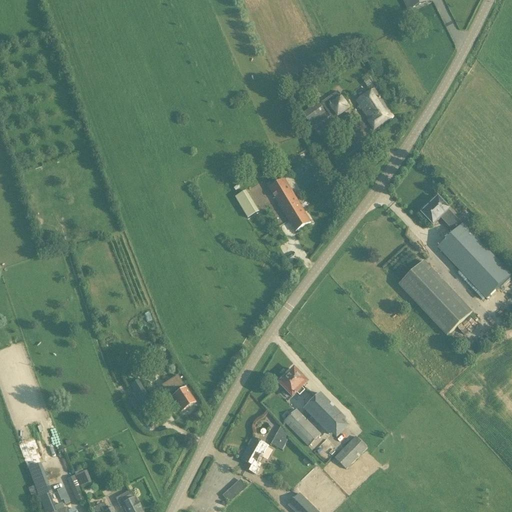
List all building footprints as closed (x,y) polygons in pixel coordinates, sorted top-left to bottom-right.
[(402,0),(408,11),(426,2),(424,0),(402,0)] [(371,78),(367,80),(374,90),(355,102),(369,121),(367,123),(373,132),(394,117),(375,90),(378,88),(371,78)] [(337,92),(320,103),(332,121),(337,118),(338,119),(350,110),(341,96),(340,97),(337,92)] [(333,122),(326,112),(325,113),(319,103),(303,114),(314,131),(320,127),(321,130),(333,122)] [(310,223),(284,180),(269,189),(295,232),(310,223)] [(247,219),(259,212),(247,190),(234,197),(247,219)] [(442,218),(455,233),(438,249),(486,300),(511,276),(463,225),(449,211),(450,210),(439,198),(422,214),(433,226),(442,218)] [(423,263),(398,286),(447,338),(472,314),(423,263)] [(307,383),(294,370),(280,384),(293,397),(307,383)] [(138,381),(129,387),(142,408),(152,402),(138,381)] [(188,407),(190,408),(192,406),(193,405),(193,404),(184,390),(172,397),(181,412),(188,407)] [(297,410),(284,422),(309,448),(321,435),(308,422),(311,419),(328,436),(346,419),(321,393),(303,411),(304,411),(301,414),(297,410)] [(134,396),(125,402),(128,407),(137,401),(134,396)] [(281,429),(272,444),(283,451),(289,440),(281,429)] [(346,471),(356,460),(367,449),(355,438),(334,459),(346,471)] [(256,468),(256,467),(267,447),(253,439),(242,460),(246,463),(243,469),(256,476),(259,470),(256,468)] [(51,494),(42,470),(39,471),(37,465),(28,469),(30,475),(29,475),(33,487),(27,489),(31,499),(37,497),(38,499),(51,494)] [(76,505),(86,498),(79,489),(88,482),(81,472),(63,485),(76,505)] [(116,499),(120,508),(123,507),(125,511),(141,511),(135,499),(133,500),(129,492),(116,499)] [(293,511),(317,511),(300,494),(288,506),(293,511)]
